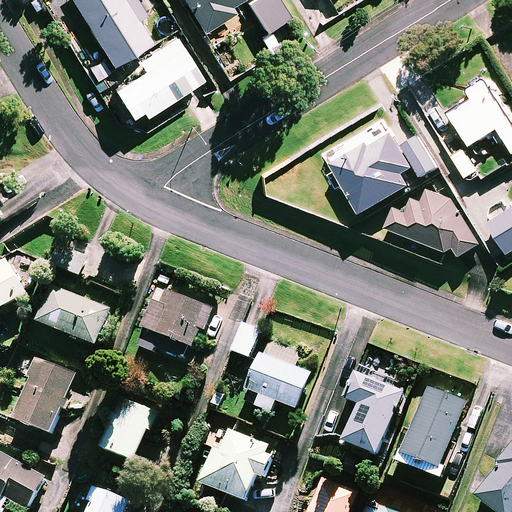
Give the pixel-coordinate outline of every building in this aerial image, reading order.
[(70,0),(107,62),(146,40),(134,19),(146,12),(138,0),(70,0)] [(181,0),(201,32),(205,30),(212,41),(225,33),(218,21),(232,12),(228,6),(236,0),(243,0),(262,30),(284,16),(273,0),(181,0)] [(167,18),(153,26),(160,40),(175,32),(167,18)] [(196,76),(177,45),(109,87),(123,112),(133,106),(137,112),(196,76)] [(471,147),(490,134),(498,145),(504,140),(511,151),(511,118),(486,80),(469,91),(473,98),(449,114),(471,147)] [(382,120),(324,153),(335,171),(329,175),(338,190),(344,187),(360,215),(409,186),(402,174),(414,167),(420,178),(435,169),(417,137),(399,148),(382,120)] [(467,216),(462,214),(465,208),(425,191),(421,200),(412,196),(405,212),(392,206),(383,227),(446,254),(451,242),(458,258),(482,247),(485,253),(511,240),(511,236),(496,203),(467,216)] [(86,259),(59,249),(52,266),(80,276),(86,259)] [(0,308),(26,294),(5,259),(0,261),(0,308)] [(110,307),(53,285),(38,323),(95,345),(110,307)] [(141,328),(148,330),(141,349),(153,354),(156,349),(182,359),(187,346),(191,348),(199,328),(203,330),(212,309),(157,287),(141,328)] [(259,331),(242,324),(231,351),(249,358),(259,331)] [(272,341),(266,356),(259,353),(240,400),(270,412),(275,401),(295,409),(309,373),(294,367),(300,352),(272,341)] [(75,374),(36,360),(13,419),(52,434),(75,374)] [(403,391),(355,370),(344,398),(357,404),(342,441),(375,455),(403,391)] [(445,466),(440,464),(465,403),(427,387),(396,460),(434,476),(440,479),(445,466)] [(158,413),(120,398),(101,448),(133,460),(145,429),(150,431),(158,413)] [(275,449),(229,430),(221,450),(213,447),(198,482),(245,501),(255,475),(263,478),(275,449)] [(511,511),(511,441),(495,463),(498,465),(473,496),(493,511),(511,511)] [(26,511),(45,476),(0,453),(0,506),(11,511),(26,511)] [(348,511),(356,494),(319,479),(305,511),(348,511)] [(123,511),(129,499),(93,486),(83,511),(123,511)]
